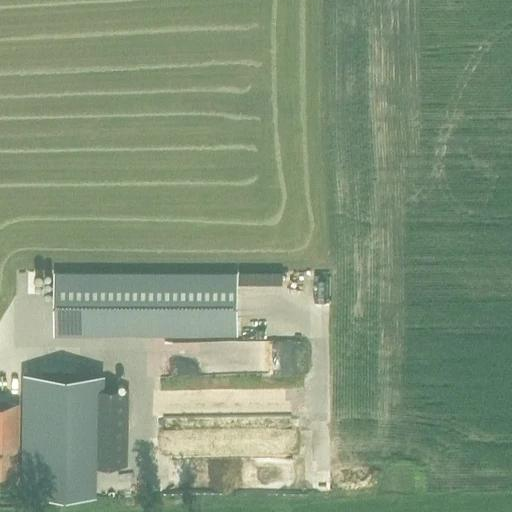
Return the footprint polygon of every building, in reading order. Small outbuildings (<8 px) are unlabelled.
[(55,276),(55,333),(236,335),(236,277),(55,276)] [(0,318),(11,319),(11,298),(0,298),(0,318)] [(152,352),(153,377),(203,377),(202,351),(152,352)] [(78,461),(76,375),(38,376),(39,461),(78,461)] [(93,387),(92,467),(131,468),(132,388),(93,387)] [(0,472),(16,473),(16,449),(19,449),(19,405),(0,404),(0,472)]
